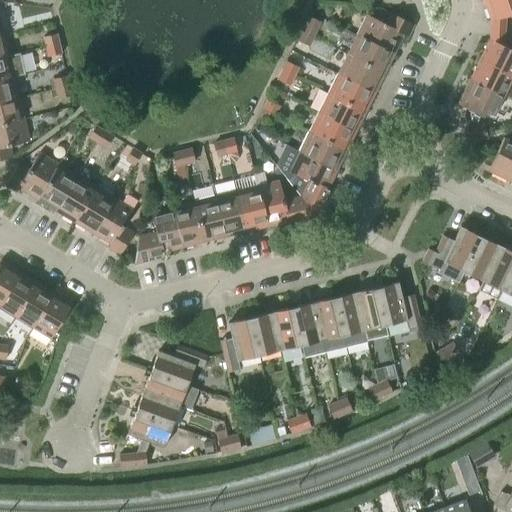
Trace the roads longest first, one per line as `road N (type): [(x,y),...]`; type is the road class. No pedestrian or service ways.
road 1 (residential): [(429,163),(398,167),(381,182),(343,252),(123,302)]
road 2 (residential): [(69,451),(123,302)]
road 3 (residential): [(429,163),(427,94),(457,24)]
road 4 (residential): [(123,302),(0,229)]
